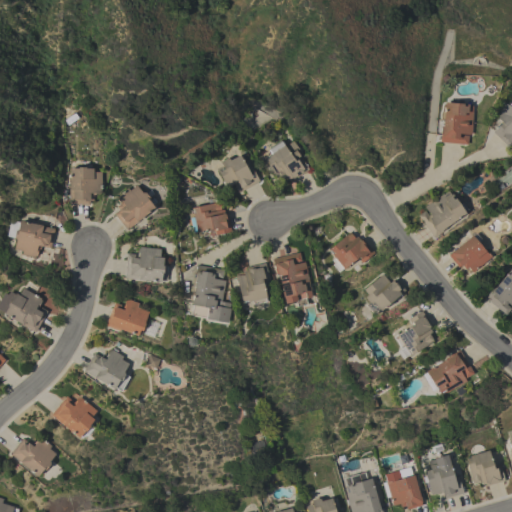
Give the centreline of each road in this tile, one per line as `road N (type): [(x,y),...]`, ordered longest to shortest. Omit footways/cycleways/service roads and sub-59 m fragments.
road 1 (residential): [(511,363),(410,259),(365,200),(348,191),(267,223)]
road 2 (residential): [(0,415),(58,360),(75,329),(89,249)]
